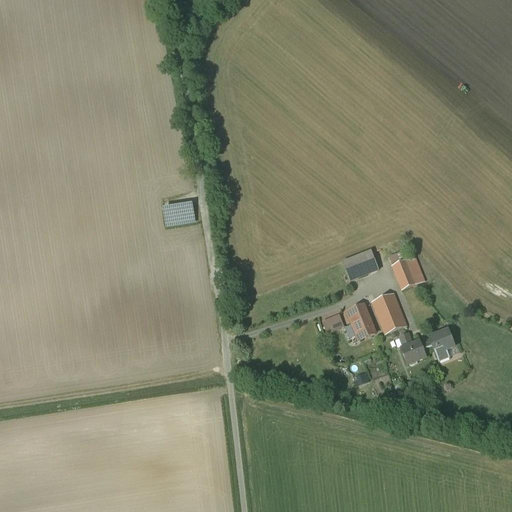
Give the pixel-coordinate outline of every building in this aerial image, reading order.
[(196,225),(193,205),(163,210),(166,230),(196,225)] [(371,253),(343,265),(350,283),(379,272),(371,253)] [(389,259),(392,269),(407,262),(404,253),(389,259)] [(407,262),(392,269),(402,293),(417,287),(425,284),(415,259),(407,262)] [(364,307),(347,314),(359,343),(375,336),(364,307)] [(342,328),(339,319),(324,325),(328,334),(342,328)] [(443,335),(437,337),(429,340),(431,344),(433,349),(439,365),(440,364),(440,363),(449,360),(449,361),(450,360),(447,352),(454,349),(452,342),(448,333),(443,335)] [(401,351),(408,367),(426,360),(420,344),(412,347),(408,336),(400,339),(404,350),(401,351)]
